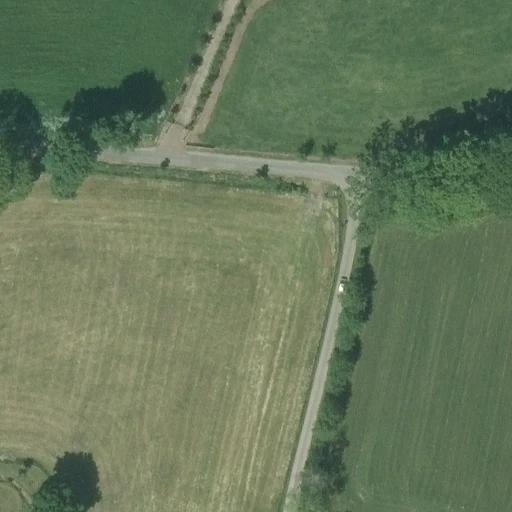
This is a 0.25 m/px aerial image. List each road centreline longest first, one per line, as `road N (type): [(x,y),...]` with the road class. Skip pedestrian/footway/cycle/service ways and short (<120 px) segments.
road 1 (unclassified): [(0,150),(356,174),(437,170),(511,150)]
road 2 (unknown): [(356,174),(314,367),(298,511)]
